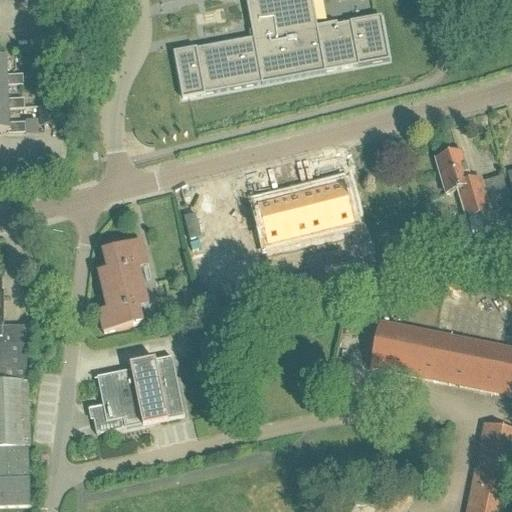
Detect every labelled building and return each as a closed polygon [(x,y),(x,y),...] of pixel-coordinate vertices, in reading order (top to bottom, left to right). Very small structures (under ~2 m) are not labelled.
[(176,56),(185,103),(392,64),(384,20),(340,28),(339,26),(319,30),(318,30),(317,29),(317,26),(311,0),(247,0),(254,32),(256,41),(176,56)] [(0,86),(7,86),(8,89),(24,88),(23,79),(7,80),(6,62),(0,62),(0,86)] [(51,104),(65,103),(64,83),(49,84),(51,104)] [(0,110),(8,110),(9,114),(25,113),(24,103),(8,104),(8,89),(7,86),(0,86),(0,110)] [(66,103),(74,103),(73,88),(65,88),(66,103)] [(9,128),(9,114),(8,110),(0,110),(0,134),(8,135),(8,138),(26,137),(26,127),(9,128)] [(54,110),(42,111),(42,130),(55,129),(54,110)] [(471,190),(461,156),(436,163),(446,198),(459,194),(467,223),(511,210),(503,180),(471,190)] [(343,187),(322,193),(333,234),(354,228),(343,187)] [(322,193),(301,198),(312,239),(333,234),(322,193)] [(301,198),(280,203),(291,244),(312,239),(301,198)] [(280,203),(257,209),(268,250),(291,244),(280,203)] [(467,223),(460,225),(471,266),(480,264),(477,256),(490,253),(481,219),(467,223)] [(103,337),(142,327),(138,309),(147,307),(138,269),(147,267),(142,246),(103,256),(107,275),(98,277),(107,314),(98,317),(103,337)] [(258,261),(232,262),(232,278),(258,277),(258,261)] [(348,266),(340,268),(343,282),(351,280),(348,266)] [(340,268),(332,269),(335,284),(343,282),(340,268)] [(312,289),(322,287),(319,272),(309,274),(312,289)] [(306,275),(298,277),(301,291),(309,289),(306,275)] [(298,277),(290,278),(293,292),(301,291),(298,277)] [(190,320),(199,317),(193,293),(183,295),(190,320)] [(0,294),(0,348),(27,348),(26,331),(1,331),(1,327),(2,327),(2,295),(0,294)] [(511,401),(511,352),(378,325),(368,372),(511,401)] [(341,369),(368,370),(369,332),(342,331),(341,369)] [(0,511),(30,510),(28,452),(30,451),(27,348),(0,348),(0,511)] [(96,438),(183,420),(171,361),(129,370),(130,375),(96,382),(103,412),(96,413),(98,422),(93,423),(96,438)] [(507,511),(508,511),(511,491),(511,433),(486,429),(470,511),(507,511)] [(260,478),(264,504),(289,501),(285,475),(260,478)]
